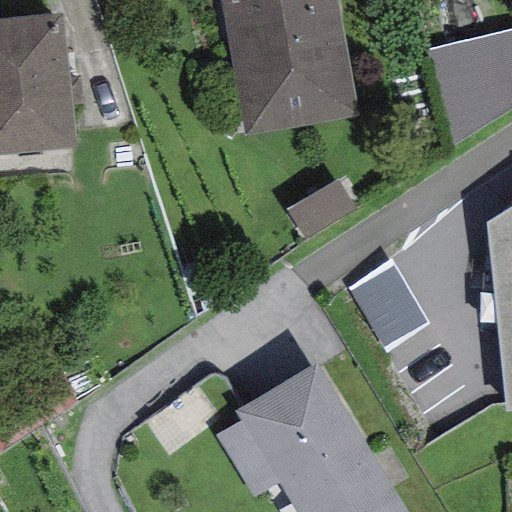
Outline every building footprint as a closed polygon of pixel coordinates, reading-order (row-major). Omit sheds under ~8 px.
[(219,0),(242,136),(358,118),(336,0),(219,0)] [(0,20),(0,155),(73,150),(60,16),(0,20)] [(511,30),(426,52),(454,151),(511,112),(511,30)] [(305,242),(355,212),(337,182),(287,212),(305,242)] [(511,206),(486,222),(506,410),(511,409),(511,206)] [(383,348),(426,323),(393,265),(350,290),(383,348)] [(406,511),(316,365),(234,412),(241,423),(279,484),(295,511),(406,511)] [(252,498),(279,484),(241,423),(215,436),(252,498)]
